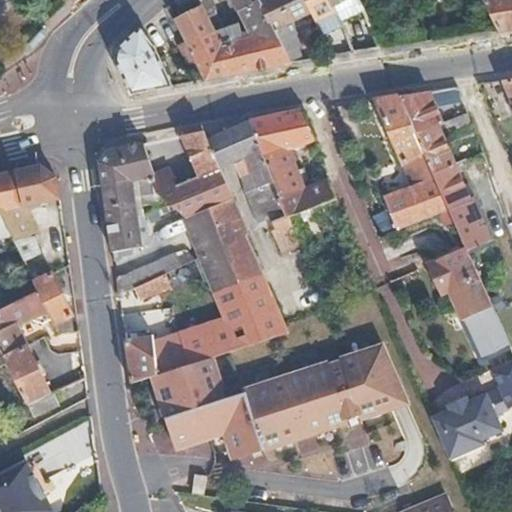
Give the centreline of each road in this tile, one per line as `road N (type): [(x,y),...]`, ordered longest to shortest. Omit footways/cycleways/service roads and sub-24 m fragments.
road 1 (primary): [(511,54),(67,123)]
road 2 (tertiary): [(67,123),(136,511)]
road 3 (tertiary): [(125,0),(68,63),(67,123)]
